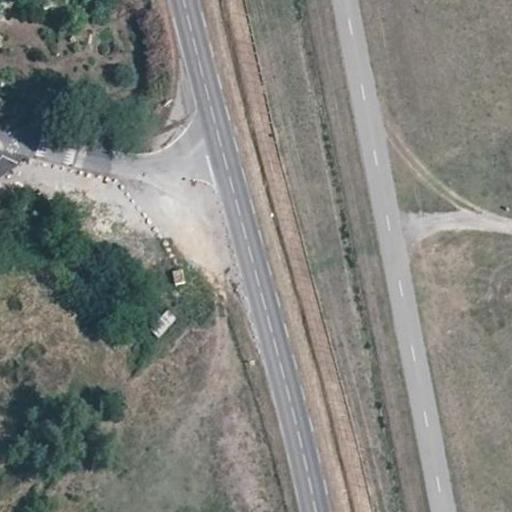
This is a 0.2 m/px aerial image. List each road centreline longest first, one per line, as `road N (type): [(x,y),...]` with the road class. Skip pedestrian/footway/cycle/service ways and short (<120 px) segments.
road 1 (tertiary): [(225,155),(315,511)]
road 2 (tertiary): [(225,155),(127,167),(0,134)]
road 3 (tertiary): [(184,0),(225,155)]
